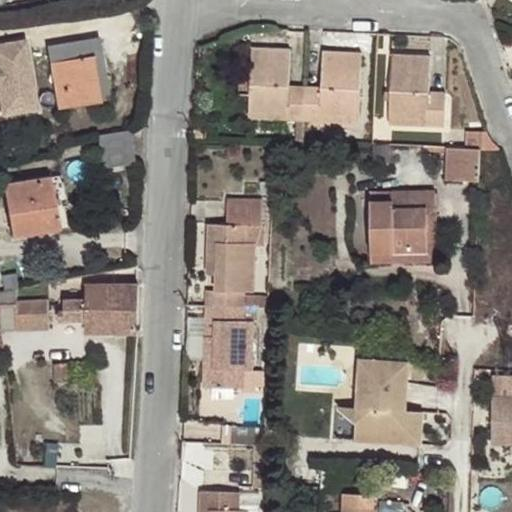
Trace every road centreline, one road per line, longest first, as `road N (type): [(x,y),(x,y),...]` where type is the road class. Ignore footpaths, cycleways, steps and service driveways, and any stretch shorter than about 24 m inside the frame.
road 1 (residential): [(175,0),(152,511)]
road 2 (residential): [(511,125),(484,53),(449,14),(377,10)]
road 3 (unknown): [(153,483),(49,481),(15,471),(0,411)]
road 4 (unclassified): [(462,511),(467,337)]
road 5 (residential): [(377,10),(238,0)]
